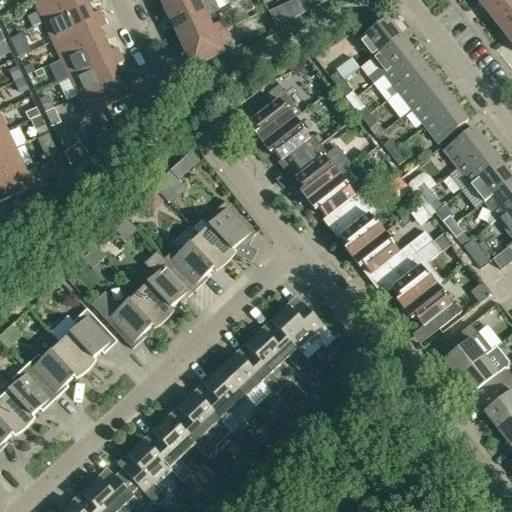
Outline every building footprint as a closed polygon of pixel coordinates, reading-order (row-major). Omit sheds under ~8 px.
[(43,0),(34,5),(43,23),(87,2),(85,0),(43,0)] [(159,0),(165,13),(192,0),(159,0)] [(192,0),(165,13),(174,31),(206,16),(201,5),(211,0),(192,0)] [(300,0),(306,12),(327,0),(300,0)] [(511,0),(490,0),(482,7),(494,23),(511,8),(511,0)] [(43,23),(52,42),(102,18),(99,11),(93,14),(87,2),(43,23)] [(511,8),(494,23),(507,39),(511,34),(511,8)] [(283,23),(276,9),(267,14),(274,27),(283,23)] [(206,16),(174,31),(183,50),(226,29),(223,21),(211,27),(206,16)] [(52,42),(61,61),(105,40),(99,28),(106,25),(102,18),(52,42)] [(357,42),(371,59),(401,36),(387,18),(357,42)] [(226,29),(183,50),(192,69),(224,54),(218,42),(230,36),(227,30),(226,29)] [(10,41),(18,58),(28,53),(20,36),(10,41)] [(378,81),(384,76),(414,53),(401,36),(371,59),(379,69),(373,74),(378,81)] [(110,51),(105,40),(61,61),(69,79),(120,55),(116,48),(110,51)] [(397,93),(427,70),(414,53),(384,76),(392,86),(386,91),(391,98),(397,93)] [(69,79),(78,98),(122,77),(117,65),(123,62),(120,55),(69,79)] [(31,64),(24,68),(27,76),(34,72),(35,72),(31,64)] [(8,70),(11,76),(19,73),(17,67),(8,70)] [(41,69),(35,72),(34,72),(37,78),(44,74),(41,69)] [(427,70),(397,93),(411,110),(441,87),(427,70)] [(329,79),(336,87),(343,82),(336,74),(329,79)] [(131,96),(122,77),(78,98),(87,117),(131,96)] [(343,82),(336,87),(342,96),(349,90),(343,82)] [(20,95),(28,91),(25,85),(17,89),(20,95)] [(262,145),(294,120),(301,114),(279,86),(252,106),(260,116),(251,123),(258,132),(255,135),(262,145)] [(411,110),(424,127),(454,104),(441,87),(411,110)] [(48,96),(39,101),(45,113),(54,109),(48,96)] [(468,122),(454,104),(424,127),(438,145),(468,122)] [(362,121),(369,115),(363,107),(355,113),(362,121)] [(36,108),(25,113),(28,121),(30,120),(40,116),(36,108)] [(54,109),(45,113),(51,127),(60,122),(54,109)] [(369,115),(362,121),(369,130),(376,124),(369,115)] [(45,127),(40,116),(30,120),(36,131),(45,127)] [(290,154),(297,164),(320,146),(312,136),(309,139),(294,120),(262,145),(270,155),(273,152),(281,161),(290,154)] [(457,169),(487,146),(473,128),(443,152),(457,169)] [(0,157),(16,150),(7,131),(0,134),(0,157)] [(57,152),(49,134),(39,138),(37,140),(45,158),(48,156),(57,152)] [(389,155),(396,150),(390,141),(382,147),(389,155)] [(328,156),(320,146),(297,164),(288,171),(303,190),(300,192),(307,202),(339,177),(351,168),(336,149),(328,156)] [(457,169),(470,186),(500,163),(487,146),(457,169)] [(0,180),(25,169),(16,150),(0,157),(0,180)] [(396,150),(389,155),(398,167),(405,161),(396,150)] [(511,181),(511,178),(500,163),(470,186),(484,203),(511,181)] [(0,203),(34,187),(25,169),(0,180),(0,203)] [(154,185),(157,188),(168,200),(183,186),(169,172),(154,185)] [(353,196),(339,177),(307,202),(315,212),(318,209),(326,219),(335,212),(342,221),(365,203),(357,193),(353,196)] [(489,226),(497,220),(511,208),(511,181),(484,203),(491,212),(486,223),(489,226)] [(414,189),(415,190),(421,197),(428,192),(422,183),(414,189)] [(421,197),(428,206),(435,200),(428,192),(421,197)] [(352,259),(384,235),(369,216),(376,210),(368,200),(365,203),(342,221),(349,230),(340,238),(348,247),(344,249),(352,259)] [(199,236),(222,261),(226,265),(229,263),(232,260),(234,256),(236,254),(233,251),(240,244),(243,247),(256,235),(226,202),(212,215),(216,219),(199,236)] [(434,214),(448,231),(455,226),(449,217),(451,215),(444,206),(434,214)] [(511,208),(497,220),(511,238),(511,237),(511,208)] [(454,240),(462,249),(469,243),(455,226),(448,231),(454,240)] [(386,263),(394,273),(432,243),(424,233),(398,253),(384,235),(352,259),(360,269),(363,267),(370,276),(386,263)] [(226,265),(222,261),(199,236),(181,252),(177,248),(164,260),(194,292),(207,280),(205,277),(213,270),(215,273),(218,272),(222,268),(226,265)] [(462,249),(479,271),(491,262),(473,240),(469,243),(462,249)] [(432,243),(394,273),(401,282),(392,289),(399,299),(396,301),(404,311),(435,286),(441,281),(428,264),(440,254),(432,243)] [(511,252),(509,248),(493,260),(501,271),(511,262),(511,252)] [(155,277),(137,293),(161,318),(165,323),(174,311),(171,308),(179,302),(181,305),(194,292),(164,260),(157,252),(144,264),(155,277)] [(415,319),(422,328),(431,320),(439,330),(462,312),(453,302),(450,305),(435,286),(404,311),(412,321),(415,319)] [(154,330),(165,323),(161,318),(137,293),(120,309),(104,293),(91,306),(102,318),(132,350),(146,337),(143,335),(151,327),(154,330)] [(284,311),(271,323),(297,350),(313,335),(325,349),(335,340),(300,301),(290,310),(288,307),(284,311)] [(60,344),(83,369),(87,373),(96,362),(95,357),(101,352),(104,355),(117,343),(87,310),(73,323),(77,327),(60,344)] [(258,335),(246,347),(271,374),(272,374),(287,359),(300,373),(303,369),(312,378),(318,372),(297,350),(271,323),(273,326),(265,334),(263,331),(258,335)] [(457,378),(495,348),(481,331),(477,334),(470,326),(451,341),(457,350),(443,361),(457,378)] [(76,381),(87,373),(83,369),(60,344),(42,360),(38,356),(25,368),(55,400),(68,388),(66,385),(73,378),(76,381)] [(233,359),(220,371),(246,398),(262,383),(274,396),(284,387),(272,374),(271,374),(246,347),(245,347),(248,350),(239,357),(237,355),(233,359)] [(484,384),(491,393),(511,377),(505,369),(506,368),(507,364),(495,348),(457,378),(470,396),(484,384)] [(16,385),(0,399),(0,403),(26,430),(35,419),(32,416),(39,410),(42,413),(55,400),(25,368),(12,380),(16,385)] [(230,413),(246,398),(220,371),(204,386),(206,389),(198,397),(195,394),(220,422),(232,436),(242,426),(230,413)] [(497,430),(511,418),(511,378),(511,377),(491,393),(498,401),(483,412),(497,430)] [(195,445),(194,446),(207,459),(217,450),(204,437),(220,422),(195,394),(178,410),(180,413),(172,420),(170,418),(169,418),(195,445)] [(26,430),(0,403),(0,451),(7,446),(4,443),(12,435),(15,438),(26,430)] [(144,441),(144,442),(169,469),(169,470),(182,483),(191,474),(179,460),(194,446),(195,445),(169,418),(153,434),(155,436),(147,444),(144,441)] [(511,446),(511,418),(497,430),(511,447),(511,446)] [(153,484),(169,470),(169,469),(144,442),(127,458),(129,460),(120,469),(122,471),(139,488),(156,507),(166,498),(153,484)] [(226,464),(218,472),(224,478),(232,469),(226,464)] [(131,495),(139,488),(122,471),(115,477),(111,473),(101,482),(99,479),(82,495),(98,511),(118,511),(124,507),(128,511),(145,511),(146,511),(131,495)] [(279,500),(301,511),(308,511),(317,497),(290,482),(279,500)] [(375,483),(365,511),(423,511),(427,502),(375,483)] [(201,486),(192,494),(198,500),(206,492),(201,486)] [(69,507),(63,511),(98,511),(82,495),(84,498),(76,505),(73,503),(69,507)]
